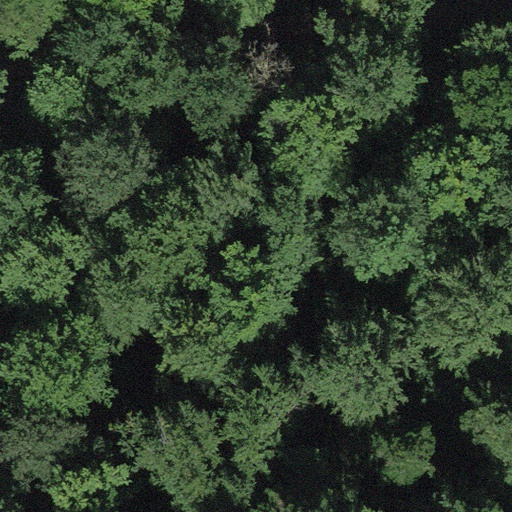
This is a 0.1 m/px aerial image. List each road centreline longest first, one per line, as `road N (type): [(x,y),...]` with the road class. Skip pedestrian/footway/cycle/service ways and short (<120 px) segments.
road 1 (track): [(0,109),(511,286)]
road 2 (track): [(511,2),(0,57)]
road 3 (track): [(364,20),(511,82)]
